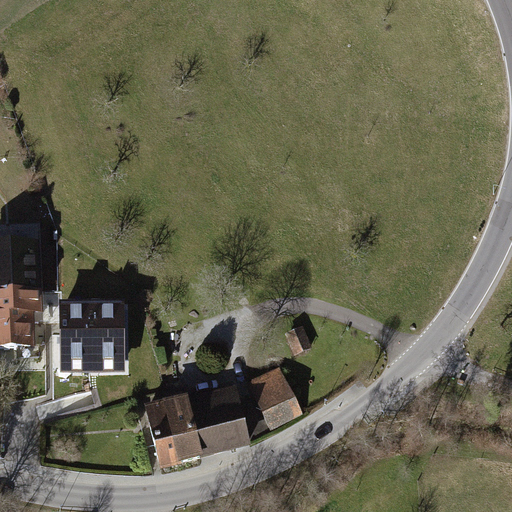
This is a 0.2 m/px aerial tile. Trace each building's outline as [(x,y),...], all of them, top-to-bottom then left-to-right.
[(0,294),(37,292),(35,246),(0,247),(0,294)] [(0,315),(29,315),(29,324),(39,324),(37,292),(0,294),(0,315)] [(61,364),(89,364),(88,312),(61,313),(61,364)] [(123,312),(88,312),(89,364),(124,363),(123,312)] [(29,315),(0,315),(0,350),(30,349),(29,324),(29,315)] [(310,349),(302,330),(288,337),(296,355),(310,349)] [(281,375),(251,390),(269,426),(299,411),(281,375)] [(187,402),(147,412),(161,468),(238,449),(249,441),(237,396),(188,408),(187,402)]
